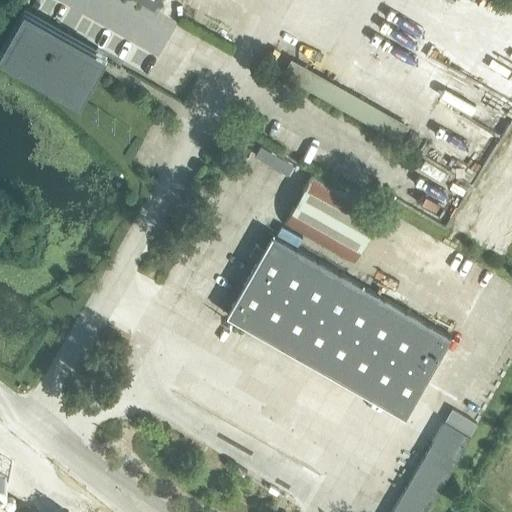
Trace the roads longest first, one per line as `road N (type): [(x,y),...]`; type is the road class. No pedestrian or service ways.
road 1 (tertiary): [(168,511),(4,401)]
road 2 (tertiary): [(4,401),(34,438),(134,511)]
